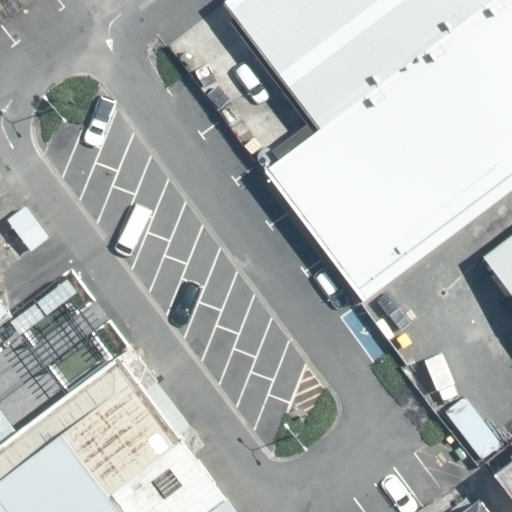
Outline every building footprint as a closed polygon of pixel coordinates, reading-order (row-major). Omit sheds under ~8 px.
[(0,0),(0,25),(33,0),(0,0)] [(511,169),(511,37),(484,0),(187,0),(183,3),(279,131),(222,173),(323,309),(511,169)] [(511,200),(449,247),(511,331),(511,200)] [(0,294),(0,328),(16,316),(0,294)] [(115,358),(0,443),(0,511),(241,511),(230,497),(227,498),(128,348),(115,358)] [(476,483),(497,511),(511,511),(511,425),(461,463),(476,483)] [(497,511),(476,483),(436,511),(497,511)]
